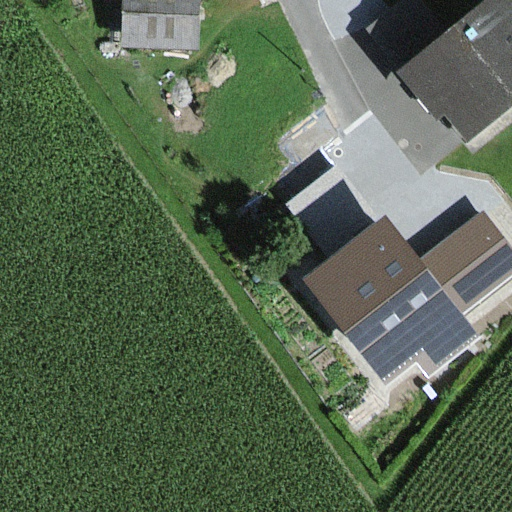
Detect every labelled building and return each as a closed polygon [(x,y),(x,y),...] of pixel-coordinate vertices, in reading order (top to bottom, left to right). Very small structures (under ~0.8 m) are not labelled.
[(130,0),(127,40),(192,44),(194,0),(130,0)] [(413,79),(453,46),(414,0),(406,0),(371,30),(413,79)] [(453,46),(413,79),(456,130),(467,144),(511,106),(511,13),(504,4),(453,46)] [(511,218),(499,202),(438,251),(477,301),(511,273),(511,218)] [(325,292),(385,370),(453,318),(392,238),(356,267),(325,292)]
